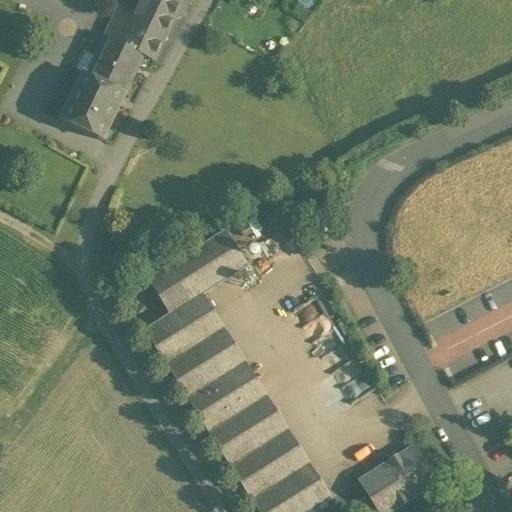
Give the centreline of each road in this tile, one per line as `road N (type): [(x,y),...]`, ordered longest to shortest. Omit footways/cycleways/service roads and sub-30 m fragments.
road 1 (residential): [(202,0),(90,219),(85,276),(105,327),(222,511)]
road 2 (unclassified): [(511,114),(401,164),(374,189),(363,218),(372,274),(494,511)]
